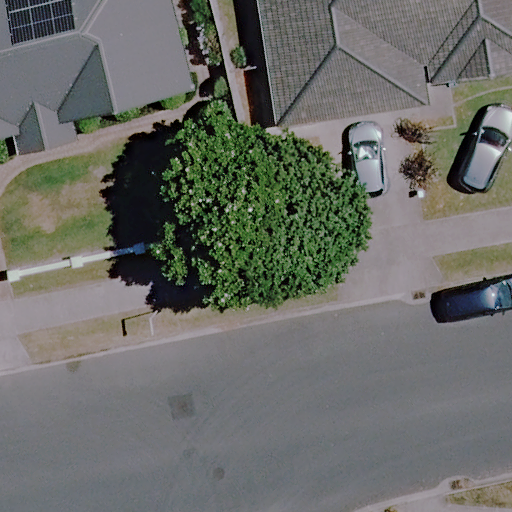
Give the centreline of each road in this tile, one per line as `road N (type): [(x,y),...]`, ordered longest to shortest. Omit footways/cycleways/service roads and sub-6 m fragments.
road 1 (residential): [(137,450),(511,408)]
road 2 (residential): [(0,468),(137,450)]
